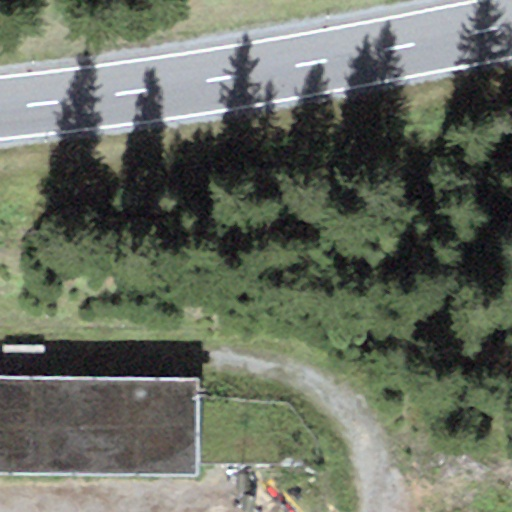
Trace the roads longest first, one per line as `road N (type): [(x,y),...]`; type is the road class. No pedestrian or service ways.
road 1 (primary): [(511,23),(229,78),(0,107)]
road 2 (track): [(375,511),(343,403),(226,357)]
